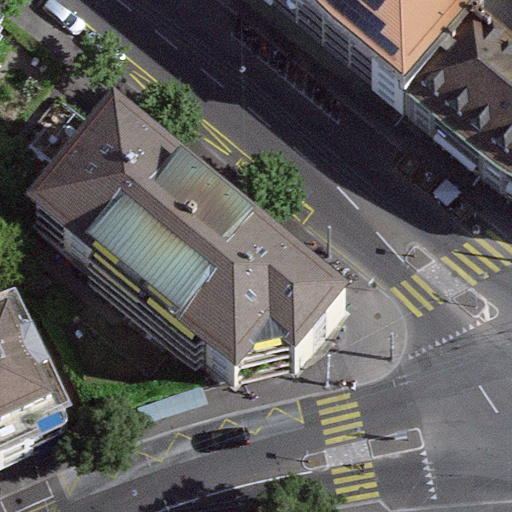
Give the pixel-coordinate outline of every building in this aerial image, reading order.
[(238,0),(403,131),(475,47),(416,0),(238,0)] [(511,0),(416,0),(475,47),(511,77),(511,0)] [(511,77),(475,47),(403,131),(501,208),(511,214),(511,77)] [(139,308),(215,211),(116,130),(38,226),(139,308)] [(215,211),(139,308),(238,389),(250,374),(293,365),(302,373),(347,318),(215,211)] [(0,479),(71,444),(18,329),(0,337),(0,479)]
